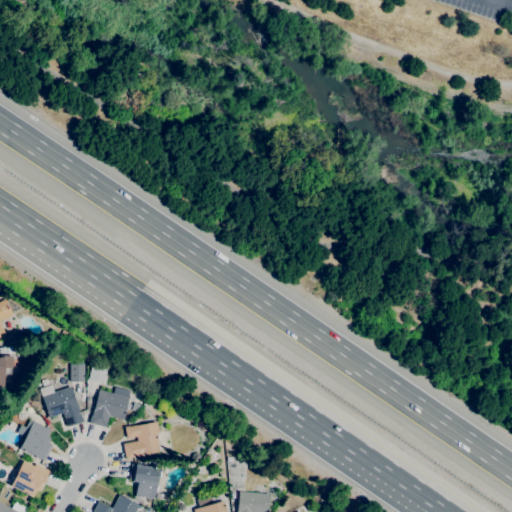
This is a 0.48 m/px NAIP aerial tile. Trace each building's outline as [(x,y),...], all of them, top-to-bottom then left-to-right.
[(0,301),(4,299),(12,314),(0,320),(0,324),(5,333),(0,335),(0,301)] [(3,388),(0,388),(0,357),(4,357),(4,356),(12,356),(12,368),(3,368),(3,388)] [(84,382),(69,382),(69,364),(73,364),(73,359),(81,359),(80,364),(84,364),(84,382)] [(103,383),(87,379),(92,364),(107,368),(103,383)] [(13,383),(10,380),(10,376),(13,373),(17,373),(20,376),(20,380),(17,383),(13,383)] [(66,427),(62,413),(48,417),(39,389),(51,385),(53,392),(70,386),(80,417),(81,417),(82,421),(66,427)] [(98,389),(113,393),(114,387),(129,391),(128,397),(122,420),(108,416),(105,427),(88,423),(90,415),(91,415),(92,408),(93,408),(98,389)] [(140,404),(134,401),(133,395),(137,390),(145,394),(145,400),(140,404)] [(135,411),(131,410),(133,402),(140,405),(135,411)] [(43,460),(40,459),(18,448),(19,447),(15,445),(20,435),(15,433),(20,424),(25,427),(28,420),(31,421),(32,421),(49,430),(45,436),(49,438),(46,443),(47,443),(47,444),(51,446),(43,460)] [(124,459),(122,443),(136,441),(136,437),(125,438),(123,426),(128,426),(156,422),(158,433),(156,433),(159,452),(140,455),(141,456),(124,459)] [(194,461),(191,458),(192,453),(197,452),(200,456),(198,460),(194,461)] [(31,497),(9,486),(22,460),(33,466),(34,463),(48,471),(38,492),(34,490),(31,497)] [(153,498),(139,496),(134,496),(136,482),(132,482),(132,481),(127,480),(130,463),(158,469),(153,498)] [(192,511),(192,509),(197,508),(195,499),(202,497),(202,496),(220,490),(223,500),(222,500),(225,511),(192,511)] [(235,511),(238,491),(269,494),(266,511),(235,511)] [(134,511),(91,511),(97,500),(111,508),(118,494),(138,505),(134,511)] [(0,511),(0,502),(18,511),(0,511)]
